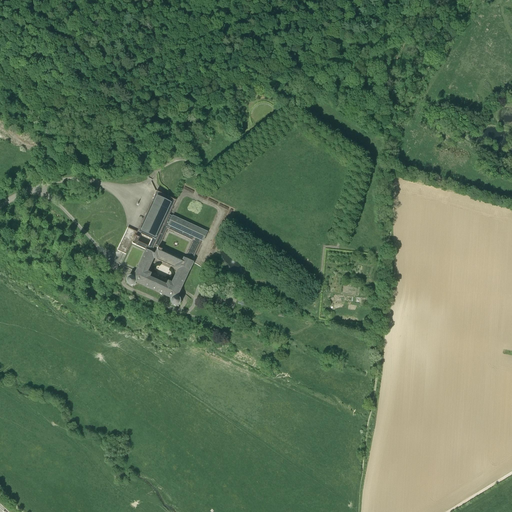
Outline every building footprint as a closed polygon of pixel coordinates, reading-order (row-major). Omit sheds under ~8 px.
[(157,191),(156,192),(139,229),(159,238),(152,252),(147,250),(137,272),(134,277),(134,276),(133,276),(132,276),(131,276),(130,276),(130,277),(129,277),(128,278),(128,279),(127,280),(127,281),(127,282),(128,283),(128,284),(129,284),(129,285),(130,285),(131,286),(132,286),(133,286),(134,285),(135,285),(135,284),(136,284),(136,283),(172,299),(172,300),(172,301),(172,302),(172,303),(173,304),(173,305),(174,305),(174,306),(175,306),(176,306),(177,306),(178,306),(179,306),(179,305),(180,304),(181,303),(181,302),(181,301),(181,300),(181,299),(180,298),(179,297),(178,297),(180,292),(190,270),(194,262),(193,262),(185,258),(183,262),(165,254),(166,251),(159,248),(168,229),(193,240),(194,237),(204,241),(208,232),(173,216),(170,215),(176,200),(157,191)] [(133,243),(136,237),(135,236),(126,231),(126,232),(117,250),(122,253),(126,254),(132,243),(133,243)] [(90,262),(91,255),(81,253),(80,260),(90,262)] [(225,300),(235,305),(238,300),(227,295),(225,300)] [(256,303),(240,298),(238,304),(254,309),(256,303)] [(228,321),(217,316),(216,320),(226,324),(228,321)]
